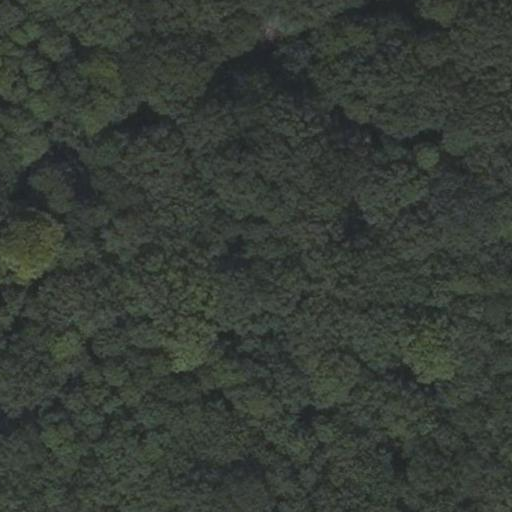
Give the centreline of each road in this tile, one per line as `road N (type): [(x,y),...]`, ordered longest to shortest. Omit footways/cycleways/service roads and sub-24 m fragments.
road 1 (track): [(0,181),(380,0)]
road 2 (track): [(511,75),(385,0)]
